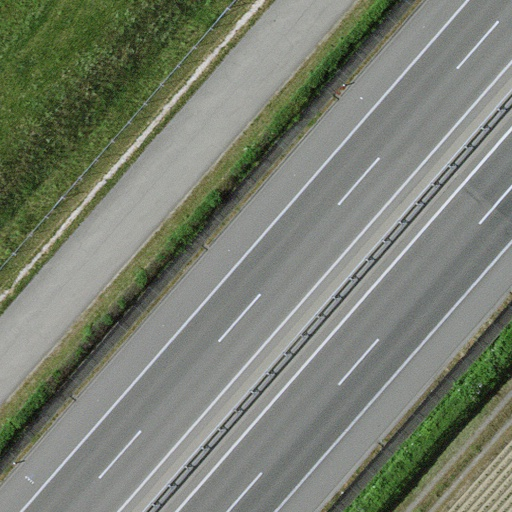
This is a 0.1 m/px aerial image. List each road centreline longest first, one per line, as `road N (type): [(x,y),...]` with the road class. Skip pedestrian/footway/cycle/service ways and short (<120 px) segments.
road 1 (motorway): [(511,6),(69,511)]
road 2 (tertiary): [(0,364),(318,0)]
road 3 (motorway): [(227,511),(511,186)]
road 4 (track): [(511,406),(419,511)]
